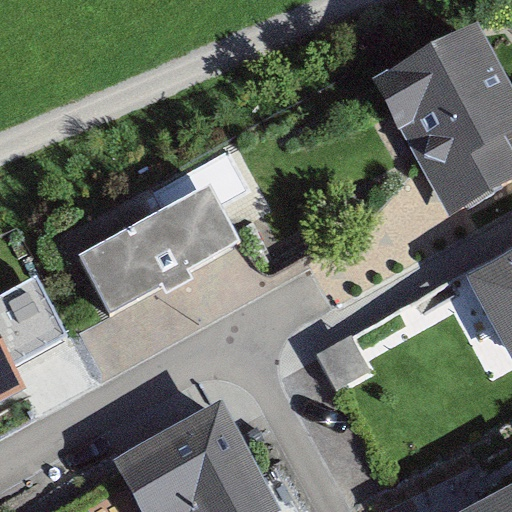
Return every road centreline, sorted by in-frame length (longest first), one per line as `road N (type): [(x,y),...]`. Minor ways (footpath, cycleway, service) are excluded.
road 1 (residential): [(0,467),(246,334),(341,511)]
road 2 (track): [(0,152),(366,0)]
